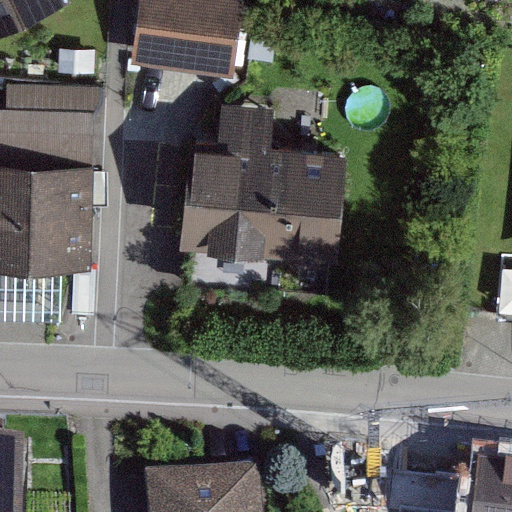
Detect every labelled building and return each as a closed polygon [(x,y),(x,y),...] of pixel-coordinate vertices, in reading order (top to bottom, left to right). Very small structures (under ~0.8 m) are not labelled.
[(0,0),(0,24),(54,0),(0,0)] [(242,0),(141,0),(133,56),(233,69),(242,0)] [(97,48),(62,46),(60,70),(96,71),(97,48)] [(4,108),(0,108),(0,259),(95,263),(100,88),(5,85),(4,108)] [(222,141),(190,138),(180,240),(342,256),(353,148),(273,140),(276,110),(225,105),(222,141)] [(335,464),(349,511),(451,511),(443,484),(430,488),(415,439),(335,464)] [(24,511),(26,442),(0,441),(0,511),(24,511)] [(511,511),(511,468),(490,465),(483,511),(511,511)] [(264,511),(262,476),(151,484),(151,511),(264,511)]
